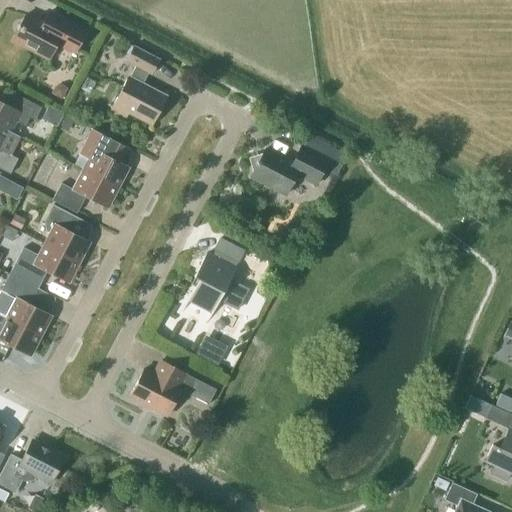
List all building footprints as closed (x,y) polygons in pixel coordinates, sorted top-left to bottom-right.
[(26,14),(12,41),(48,60),(57,44),(75,53),(86,32),(49,12),(43,23),(26,14)] [(128,113),(151,125),(166,96),(142,84),(148,73),(151,74),(159,60),(134,47),(126,61),(135,66),(129,77),(110,111),(125,119),(128,113)] [(51,94),(62,99),(68,88),(61,85),(55,86),(51,94)] [(35,120),(42,108),(20,96),(14,109),(0,101),(0,126),(10,132),(15,121),(25,126),(30,117),(35,120)] [(44,114),(69,122),(74,107),(48,99),(44,114)] [(19,137),(10,132),(0,126),(0,168),(10,173),(18,159),(10,155),(19,137)] [(128,168),(122,165),(129,150),(91,130),(79,154),(88,158),(82,170),(118,188),(128,168)] [(315,186),(323,170),(336,176),(346,155),(327,145),(321,156),(302,146),(293,163),(266,149),(262,155),(267,158),(265,161),(262,162),(261,161),(256,162),(257,163),(252,165),(254,172),(251,178),(285,196),(295,175),(315,186)] [(107,208),(118,188),(82,170),(72,189),(61,183),(52,200),(77,213),(85,197),(107,208)] [(0,189),(4,192),(10,181),(0,176),(0,189)] [(89,243),(70,232),(77,218),(53,205),(44,223),(46,231),(49,233),(44,244),(79,263),(89,243)] [(26,220),(15,214),(9,224),(20,230),(26,220)] [(248,289),(229,280),(235,268),(234,268),(243,251),(219,239),(219,240),(220,240),(212,256),(206,253),(194,277),(198,279),(181,312),(182,312),(188,301),(211,313),(205,324),(206,324),(219,300),(237,309),(248,289)] [(69,283),(79,263),(44,244),(38,255),(23,248),(9,273),(38,288),(47,271),(69,283)] [(29,305),(38,288),(9,273),(0,291),(0,314),(41,336),(51,316),(29,305)] [(0,340),(30,356),(41,336),(0,314),(0,340)] [(511,321),(510,321),(503,336),(511,339),(511,321)] [(207,328),(200,343),(223,353),(229,337),(207,328)] [(129,396),(167,415),(180,390),(208,405),(216,390),(160,361),(153,375),(143,369),(129,396)] [(511,398),(500,393),(495,405),(510,412),(511,408),(511,398)] [(488,411),(485,418),(505,428),(511,414),(491,405),(488,411)] [(491,444),(484,460),(495,466),(490,475),(505,481),(509,472),(511,473),(511,429),(509,428),(508,430),(500,448),(491,444)] [(49,484),(63,458),(31,441),(21,460),(10,454),(0,473),(0,484),(15,493),(22,480),(25,481),(34,480),(35,477),(49,484)] [(139,477),(132,493),(141,497),(148,481),(139,477)] [(437,477),(433,486),(445,491),(446,489),(449,483),(437,477)] [(456,511),(485,511),(471,506),(476,495),(452,483),(444,500),(459,506),(456,511)] [(0,488),(0,500),(5,503),(10,494),(0,488)]
